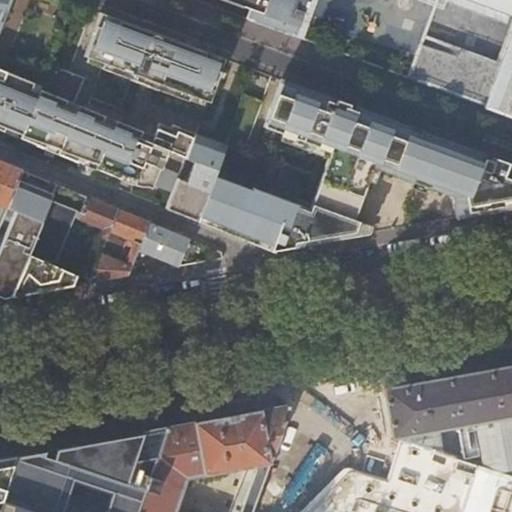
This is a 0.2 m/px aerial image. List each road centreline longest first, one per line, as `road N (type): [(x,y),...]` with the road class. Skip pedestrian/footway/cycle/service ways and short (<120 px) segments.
road 1 (residential): [(0,432),(511,337)]
road 2 (residential): [(511,146),(108,0)]
road 3 (residential): [(0,150),(246,254),(262,284)]
road 4 (residential): [(262,284),(0,333)]
road 5 (residential): [(511,239),(262,284)]
